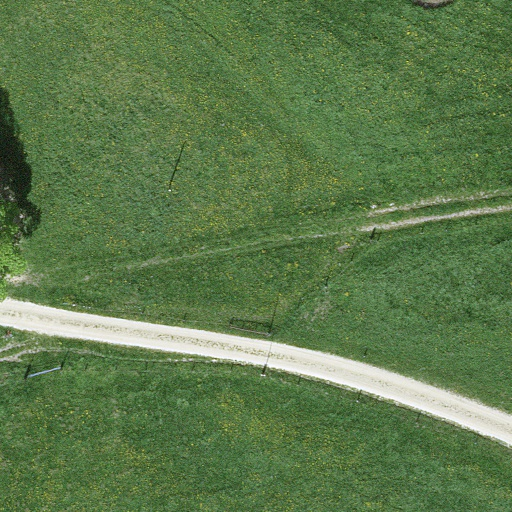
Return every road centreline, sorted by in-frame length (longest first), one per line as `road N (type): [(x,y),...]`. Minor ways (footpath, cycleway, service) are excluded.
road 1 (track): [(511,433),(418,395),(287,358),(0,310)]
road 2 (track): [(511,208),(197,253),(0,298)]
